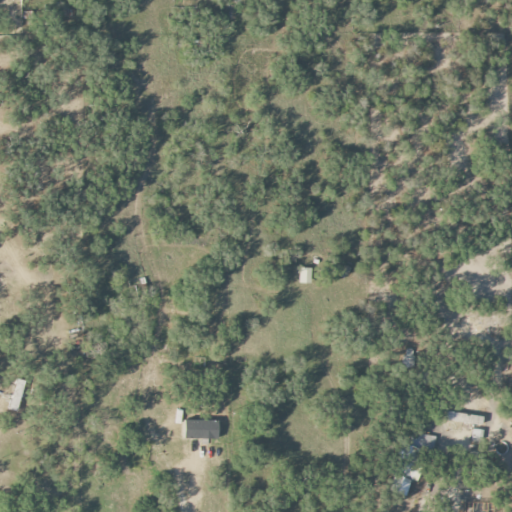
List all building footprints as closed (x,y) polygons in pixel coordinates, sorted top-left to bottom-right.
[(311,283),(311,268),(299,268),(299,283),(311,283)] [(17,412),(25,381),(17,379),(9,410),(17,412)] [(482,415),(447,412),(446,421),(481,425),(482,415)] [(183,438),(217,439),(218,421),(183,420),(183,438)] [(435,437),(414,433),(411,449),(400,446),(397,461),(398,461),(392,493),(407,496),(410,480),(416,481),(422,450),(432,452),(435,437)]
